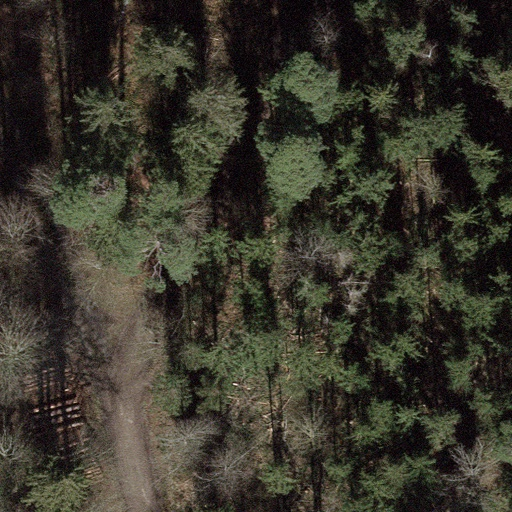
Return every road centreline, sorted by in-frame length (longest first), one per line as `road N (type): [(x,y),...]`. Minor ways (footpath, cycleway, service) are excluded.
road 1 (track): [(310,0),(287,31),(121,406),(154,511)]
road 2 (track): [(121,406),(0,115)]
